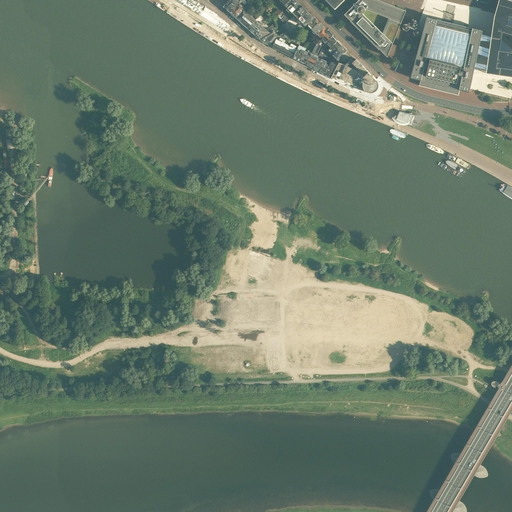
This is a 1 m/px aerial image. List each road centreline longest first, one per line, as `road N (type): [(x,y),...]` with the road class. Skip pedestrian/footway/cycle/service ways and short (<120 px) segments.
road 1 (track): [(0,350),(42,365),(68,364),(97,348),(188,327),(216,291),(282,292),(302,283),(407,299),(418,317),(416,342),(381,370),(286,371),(280,338)]
road 2 (residential): [(511,180),(298,83),(170,7)]
road 3 (residential): [(391,80),(379,103),(258,46)]
road 4 (primary): [(441,511),(511,392)]
road 5 (primary): [(391,80),(422,97),(511,112)]
